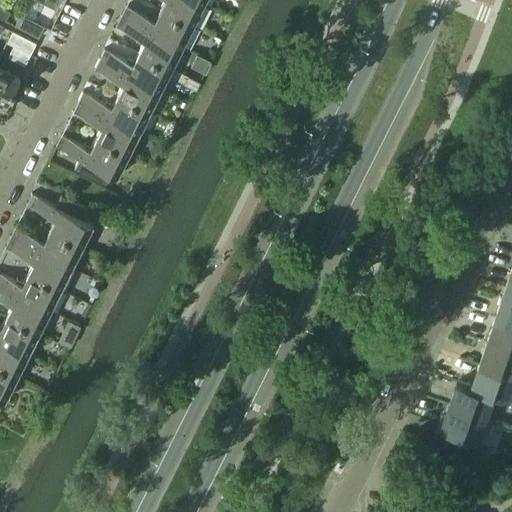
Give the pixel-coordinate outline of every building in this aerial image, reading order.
[(162,0),(158,7),(192,25),(202,4),(194,0),(162,0)] [(192,25),(158,7),(153,19),(125,5),(120,15),(181,46),(192,25)] [(0,6),(0,17),(5,20),(10,11),(0,6)] [(20,14),(14,25),(38,37),(43,26),(20,14)] [(181,46),(120,15),(115,26),(142,39),(137,50),(171,68),(181,46)] [(12,31),(6,42),(30,53),(35,42),(12,31)] [(171,68),(137,50),(131,62),(104,48),(99,58),(160,89),(171,68)] [(160,89),(99,58),(93,68),(121,82),(115,93),(149,110),(160,89)] [(0,65),(0,105),(3,107),(19,75),(0,65)] [(149,110),(115,93),(110,105),(82,91),(77,101),(138,132),(149,110)] [(138,132),(77,101),(72,111),(99,125),(94,137),(128,154),(138,132)] [(61,134),(55,145),(79,157),(74,168),(104,183),(109,172),(117,176),(128,154),(94,137),(88,148),(61,134)] [(31,193),(26,204),(53,217),(48,229),(81,246),(92,224),(83,219),(89,208),(61,194),(55,205),(31,193)] [(81,246),(48,229),(42,240),(14,226),(9,236),(71,267),(81,246)] [(71,267),(9,236),(4,247),(32,260),(26,272),(60,288),(71,267)] [(60,288),(26,272),(20,283),(0,272),(0,285),(49,310),(60,288)] [(511,272),(510,272),(502,295),(511,298),(511,272)] [(49,310),(0,285),(0,298),(10,303),(5,315),(39,331),(49,310)] [(511,298),(502,295),(494,318),(511,323),(511,298)] [(39,331),(5,315),(0,323),(0,339),(28,353),(39,331)] [(511,323),(494,318),(486,341),(511,349),(511,323)] [(28,353),(0,339),(0,365),(17,374),(28,353)] [(511,349),(486,341),(479,363),(511,374),(511,349)] [(511,374),(479,363),(471,385),(471,386),(496,395),(511,400),(511,396),(511,374)] [(0,397),(4,400),(17,374),(0,365),(0,397)] [(449,404),(488,417),(496,395),(471,386),(471,385),(457,380),(449,404)] [(488,417),(449,404),(441,427),(480,441),(488,417)]
